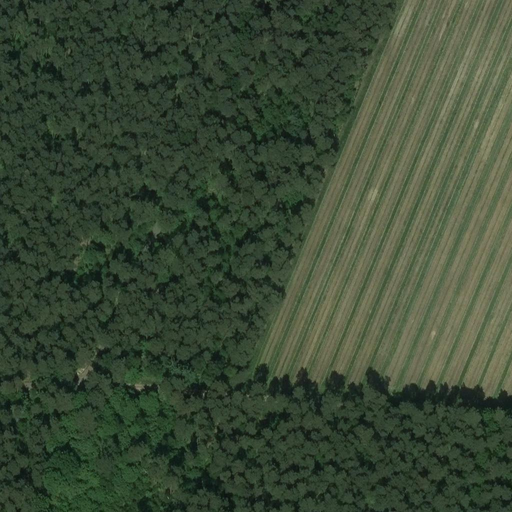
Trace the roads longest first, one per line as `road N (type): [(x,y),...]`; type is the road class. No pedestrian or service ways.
road 1 (residential): [(263,0),(83,383),(0,388)]
road 2 (track): [(83,383),(39,511)]
